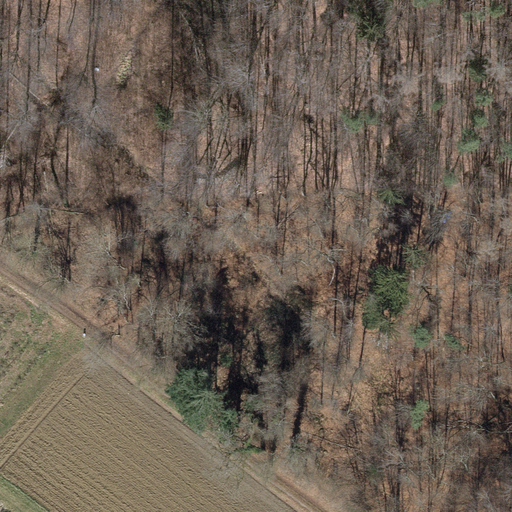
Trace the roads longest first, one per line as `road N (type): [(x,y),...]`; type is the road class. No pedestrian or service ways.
road 1 (track): [(409,511),(360,395),(159,173),(0,19)]
road 2 (track): [(312,511),(0,277)]
